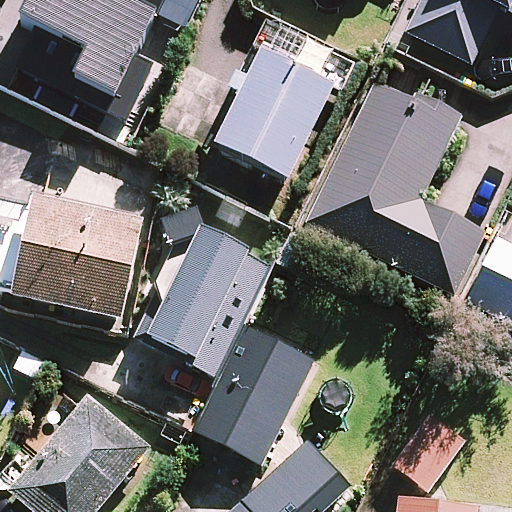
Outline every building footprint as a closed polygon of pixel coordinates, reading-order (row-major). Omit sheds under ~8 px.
[(112,0),(13,0),(3,20),(63,50),(86,5),(105,14),(112,0)] [(190,0),(161,0),(137,61),(161,71),(190,0)] [(499,11),(511,17),(511,0),(429,0),(409,38),(468,69),(499,11)] [(345,64),(261,24),(228,96),(238,100),(214,151),(288,186),(345,64)] [(419,204),(459,125),(412,102),(409,108),(372,89),(304,225),(454,300),(485,237),(419,204)] [(141,226),(0,195),(0,300),(119,326),(141,226)] [(270,271),(196,237),(187,256),(171,248),(154,287),(131,336),(222,377),(270,271)] [(511,251),(495,243),(462,308),(511,333),(511,251)] [(261,471),(314,364),(247,330),(193,437),(261,471)] [(28,511),(99,511),(150,452),(87,400),(8,495),(28,511)] [(427,495),(465,445),(429,419),(391,469),(427,495)] [(327,511),(350,491),(308,446),(234,511),(327,511)] [(477,511),(478,511),(397,501),(395,511),(477,511)]
